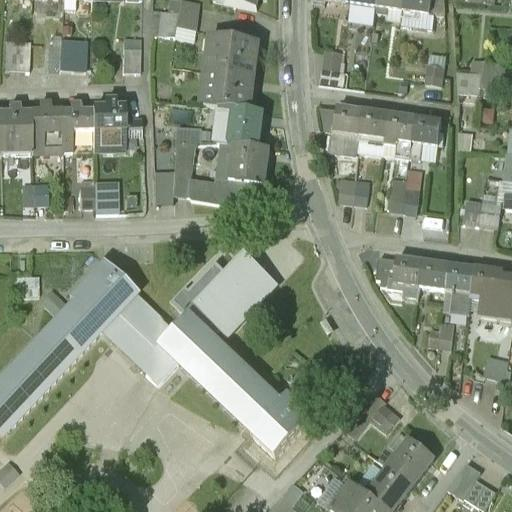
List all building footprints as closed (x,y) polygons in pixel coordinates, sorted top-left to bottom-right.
[(225,0),(224,8),(256,14),(258,0),(225,0)] [(352,0),(325,0),(324,6),(351,10),(352,0)] [(378,0),(352,0),(351,10),(376,13),(378,0)] [(404,0),(378,0),(376,13),(402,17),(404,0)] [(431,0),(404,0),(402,17),(429,20),(431,0)] [(468,0),(468,6),(486,8),(486,0),(468,0)] [(181,8),(168,6),(166,17),(179,20),(181,8)] [(199,11),(181,8),(179,20),(197,23),(199,11)] [(161,17),(157,39),(174,42),(177,31),(179,20),(166,17),(161,17)] [(179,20),(177,31),(195,34),(197,23),(179,20)] [(258,49),(209,42),(204,77),(222,79),(253,83),(258,49)] [(48,45),(47,74),(59,75),(60,45),(48,45)] [(85,46),(60,45),(59,75),(84,76),(85,46)] [(125,45),(124,84),(140,84),(141,45),(125,45)] [(29,47),(5,46),(4,74),(28,75),(29,47)] [(342,59),(326,57),(324,66),(340,69),(342,59)] [(340,69),(324,66),(323,76),(339,78),(340,69)] [(483,69),(473,68),(471,81),(481,82),(483,69)] [(495,71),(483,69),(481,82),(494,84),(495,71)] [(443,73),(428,71),(427,81),(442,83),(443,73)] [(495,71),(494,84),(504,85),(506,73),(495,71)] [(323,76),(322,87),(344,91),(346,79),(339,78),(323,76)] [(222,79),(204,77),(201,111),(217,114),(222,79)] [(253,83),(222,79),(217,114),(230,116),(249,117),(253,83)] [(481,82),(471,81),(456,79),(459,103),(479,105),(479,96),(481,82)] [(442,83),(427,81),(425,90),(440,92),(442,83)] [(494,84),(481,82),(479,96),(492,97),(494,84)] [(492,97),(479,96),(479,105),(491,107),(492,97)] [(113,107),(103,108),(104,115),(92,116),(92,134),(93,156),(116,156),(116,142),(124,142),(124,133),(123,133),(123,124),(122,115),(114,115),(113,107)] [(78,108),(69,109),(69,116),(61,117),(62,157),(72,157),(71,135),(92,134),(92,116),(79,116),(78,108)] [(48,109),(38,110),(38,117),(30,117),(31,158),(62,157),(61,117),(48,117),(48,109)] [(18,110),(8,111),(9,118),(0,118),(0,121),(1,159),(31,158),(30,117),(18,118),(18,110)] [(363,117),(336,113),(330,157),(357,161),(359,143),(363,117)] [(249,117),(230,116),(226,149),(233,150),(258,153),(263,118),(249,117)] [(389,120),(363,117),(359,143),(385,146),(389,120)] [(414,124),(389,120),(385,146),(383,163),(408,166),(411,150),(414,124)] [(140,124),(123,124),(123,133),(124,133),(141,133),(140,124)] [(440,127),(414,124),(411,150),(437,154),(440,127)] [(200,133),(177,132),(176,148),(195,149),(200,148),(200,133)] [(195,149),(176,148),(173,199),(188,201),(191,184),(195,149)] [(258,153),(233,150),(229,186),(260,190),(263,190),(266,164),(265,163),(266,154),(258,153)] [(407,179),(406,188),(402,222),(417,224),(422,180),(407,179)] [(214,187),(191,184),(188,201),(220,207),(229,204),(258,208),(260,190),(229,186),(215,184),(214,187)] [(95,216),(96,221),(117,219),(116,186),(95,187),(95,216)] [(95,187),(79,187),(80,216),(95,216),(95,187)] [(354,189),(340,187),(337,211),(351,213),(354,189)] [(406,188),(391,187),(387,220),(402,222),(406,188)] [(33,188),(20,189),(20,210),(34,210),(33,188)] [(47,188),(33,188),(34,210),(48,209),(47,188)] [(369,191),(354,189),(351,213),(365,215),(369,191)] [(501,216),(511,217),(511,203),(502,203),(501,216)] [(482,210),(466,207),(463,230),(479,233),(482,210)] [(500,210),(483,207),(482,210),(479,233),(497,235),(500,210)] [(72,309),(0,385),(0,443),(101,337),(158,390),(181,365),(254,434),(250,438),(274,460),(310,421),(286,399),(279,406),(224,352),(282,291),(245,259),(188,320),(170,338),(132,303),(136,299),(103,268),(68,305),(72,309)] [(396,267),(379,265),(376,286),(381,286),(380,293),(387,294),(388,286),(394,287),(396,267)] [(423,268),(396,265),(396,267),(394,287),(388,286),(387,294),(387,295),(402,297),(402,302),(418,304),(420,290),(423,268)] [(449,272),(423,268),(420,290),(430,291),(429,295),(445,297),(446,293),(449,272)] [(474,275),(449,272),(446,293),(453,294),(449,319),(468,322),(470,301),(470,300),(474,275)] [(501,279),(474,275),(470,300),(470,301),(482,302),(479,322),(511,326),(511,285),(500,284),(501,279)] [(440,337),(430,336),(428,352),(438,353),(440,337)] [(449,338),(440,337),(438,353),(447,354),(449,338)] [(486,364),(482,387),(505,393),(509,369),(486,364)] [(379,401),(345,436),(357,446),(371,428),(384,411),(386,408),(379,401)] [(384,411),(371,428),(386,440),(400,423),(384,411)] [(409,446),(387,474),(412,493),(433,464),(409,446)] [(7,467),(0,473),(0,511),(34,511),(42,504),(7,467)] [(466,470),(446,496),(463,506),(464,505),(475,487),(480,479),(466,470)] [(387,474),(366,501),(380,511),(397,511),(412,493),(387,474)] [(486,511),(495,499),(475,487),(464,505),(474,511),(486,511)] [(363,505),(349,495),(336,511),(380,511),(366,501),(363,505)]
